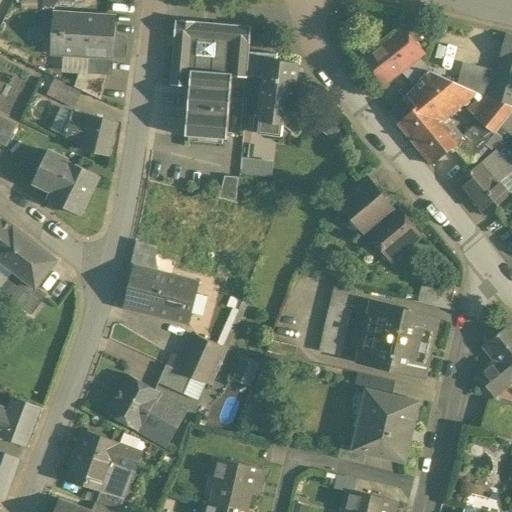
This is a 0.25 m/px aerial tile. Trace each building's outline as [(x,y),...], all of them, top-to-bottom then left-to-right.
[(116,19),(58,14),(54,52),(64,53),(94,55),(92,70),(92,71),(109,72),(111,72),(112,55),(124,56),(126,54),(127,40),(125,38),(114,37),(116,19)] [(252,27),(176,20),(171,86),(190,87),(186,136),(189,137),(190,132),(224,135),(224,140),(227,140),(233,77),(248,78),(248,77),(250,53),(252,27)] [(371,52),(360,61),(382,89),(404,72),(423,57),(426,54),(404,27),(383,43),(380,39),(368,48),(371,52)] [(511,35),(507,34),(497,72),(511,76),(511,35)] [(82,69),(92,70),(94,55),(64,53),(63,68),(82,69)] [(278,55),(250,53),(248,77),(263,78),(266,60),(277,62),(278,55)] [(423,57),(404,72),(415,87),(417,85),(428,73),(420,69),(425,59),(423,57)] [(277,62),(266,60),(263,78),(261,99),(259,116),(288,120),(290,103),(294,104),(294,103),(299,65),(277,62)] [(491,98),(497,72),(466,63),(459,84),(491,98)] [(92,70),(82,69),(76,87),(100,98),(109,72),(92,71),(92,70)] [(429,71),(428,73),(417,85),(428,100),(429,99),(447,118),(477,93),(429,71)] [(496,101),(511,107),(511,76),(497,72),(491,98),(490,98),(496,101)] [(56,99),(62,87),(64,81),(56,77),(47,95),(56,99)] [(263,78),(248,77),(248,78),(246,97),(261,99),(263,78)] [(439,124),(447,118),(429,99),(428,100),(417,85),(415,87),(404,99),(414,111),(399,123),(416,143),(439,124)] [(80,96),(62,87),(56,99),(74,107),(80,96)] [(511,107),(496,101),(481,119),(502,137),(506,132),(510,136),(511,132),(511,107)] [(310,115),(294,103),(294,104),(290,103),(288,120),(287,127),(295,134),(310,115)] [(72,120),(74,115),(60,112),(54,134),(68,138),(72,120)] [(120,123),(74,112),(74,115),(72,120),(90,124),(86,142),(84,150),(112,157),(120,123)] [(19,124),(0,114),(0,142),(8,146),(19,124)] [(310,115),(295,134),(305,141),(320,122),(310,115)] [(288,120),(259,116),(256,140),(285,144),(287,127),(288,120)] [(90,124),(72,120),(68,138),(86,142),(90,124)] [(456,145),(439,124),(416,143),(434,166),(456,148),(456,145)] [(475,128),(456,145),(469,159),(488,141),(475,128)] [(100,176),(50,152),(35,182),(54,191),(50,200),(81,215),(100,176)] [(483,163),(504,188),(511,181),(511,176),(494,154),(483,163)] [(242,157),(241,173),(274,174),(275,158),(242,157)] [(483,163),(459,182),(487,217),(511,197),(504,188),(483,163)] [(238,177),(225,176),(220,198),(237,202),(238,177)] [(369,180),(341,202),(367,234),(369,232),(369,231),(394,211),(369,180)] [(398,208),(394,211),(369,231),(369,232),(392,259),(421,236),(398,208)] [(0,215),(0,261),(6,266),(28,237),(0,215)] [(58,260),(28,237),(6,266),(13,271),(1,287),(17,300),(23,305),(36,289),(58,260)] [(158,271),(156,254),(145,251),(139,254),(125,308),(172,320),(183,278),(158,271)] [(311,263),(309,272),(318,274),(320,265),(311,263)] [(201,282),(183,278),(172,320),(190,325),(201,282)] [(337,284),(321,352),(341,356),(357,288),(337,284)] [(17,300),(1,287),(0,288),(0,301),(9,309),(17,300)] [(36,289),(23,305),(33,313),(46,296),(36,289)] [(436,319),(374,304),(371,320),(367,319),(361,344),(365,345),(361,361),(423,376),(427,360),(431,361),(437,336),(433,335),(436,319)] [(511,326),(487,346),(500,362),(511,377),(511,326)] [(223,346),(197,335),(187,358),(181,372),(192,377),(207,383),(223,346)] [(296,347),(273,341),(269,351),(294,357),(296,347)] [(187,358),(177,354),(171,367),(181,372),(187,358)] [(253,385),(262,363),(242,355),(233,377),(253,385)] [(511,381),(511,377),(500,362),(481,377),(495,395),(511,381)] [(171,367),(166,365),(158,382),(184,394),(192,377),(181,372),(171,367)] [(371,392),(394,397),(397,382),(360,373),(355,393),(370,397),(371,392)] [(160,392),(129,375),(108,413),(139,430),(160,392)] [(0,405),(7,408),(12,395),(0,390),(0,405)] [(188,408),(160,392),(139,430),(167,447),(188,408)] [(357,448),(369,450),(405,459),(419,403),(394,397),(371,392),(370,397),(367,408),(373,410),(367,432),(362,430),(358,447),(357,448)] [(44,407),(12,395),(7,408),(0,405),(0,436),(29,447),(44,407)] [(511,405),(494,401),(486,430),(511,436),(511,405)] [(367,408),(362,430),(367,432),(373,410),(367,408)] [(112,465),(120,445),(86,432),(69,477),(101,489),(103,490),(112,465)] [(176,457),(145,439),(140,452),(142,453),(173,466),(176,457)] [(358,447),(344,443),(340,458),(365,464),(369,450),(357,448),(358,447)] [(140,452),(120,445),(112,465),(119,467),(120,464),(136,470),(142,453),(140,452)] [(0,494),(6,497),(21,460),(0,452),(0,494)] [(267,469),(218,457),(213,481),(225,484),(220,504),(249,511),(253,493),(261,495),(267,469)] [(103,490),(101,489),(97,503),(120,510),(124,497),(103,490)] [(350,489),(344,511),(396,511),(399,501),(350,489)] [(61,501),(57,503),(53,511),(94,511),(95,511),(94,511),(62,499),(61,501)] [(251,511),(249,511),(220,504),(207,501),(204,511),(251,511)] [(124,511),(120,510),(97,503),(94,511),(95,511),(94,511),(124,511)]
